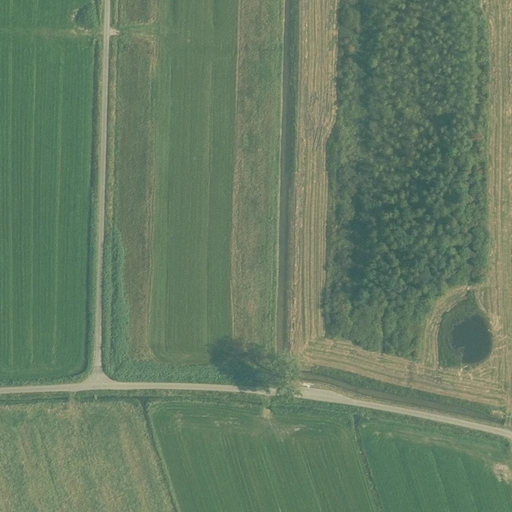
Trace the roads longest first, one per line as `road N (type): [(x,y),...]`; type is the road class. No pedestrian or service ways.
road 1 (unclassified): [(95,384),(118,398),(353,416),(511,444)]
road 2 (unclassified): [(95,384),(108,0)]
